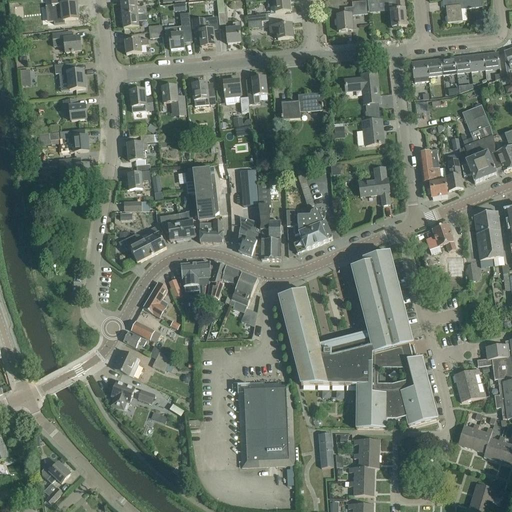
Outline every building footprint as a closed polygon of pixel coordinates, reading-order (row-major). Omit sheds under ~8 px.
[(63,22),(68,21),(78,20),(76,3),(65,5),(64,0),(51,0),(53,11),(62,10),(63,22)] [(121,17),(138,15),(146,14),(145,8),(137,9),(136,0),(125,0),(126,3),(121,4),(122,11),(120,12),(121,17)] [(270,2),(269,2),(269,7),(275,7),(276,14),(291,13),(290,5),(289,5),(288,0),(286,0),(274,1),(270,2)] [(386,0),(387,0),(390,0),(395,0),(397,12),(391,12),(392,28),(399,28),(401,28),(407,27),(405,10),(403,0),(386,0)] [(457,0),(452,1),(452,0),(443,1),(444,9),(446,8),(448,25),(463,23),(461,10),(483,8),(481,0),(457,0)] [(351,16),(352,19),(353,17),(368,16),(367,2),(352,3),(353,8),(345,9),(345,16),(351,16)] [(139,29),(138,15),(121,17),(121,23),(123,23),(124,30),(139,29)] [(180,28),(165,30),(165,37),(169,36),(171,51),(184,50),(184,44),(193,43),(190,15),(178,16),(180,28)] [(248,24),(261,23),(268,22),(268,16),(248,18),(248,24)] [(351,16),(345,16),(338,17),(339,33),(353,32),(352,30),(352,25),(352,19),(351,16)] [(193,22),(193,23),(194,33),(200,33),(202,48),(215,47),(215,44),(216,43),(215,41),(214,41),(213,32),(207,32),(206,20),(193,22)] [(226,31),(227,35),(228,45),(241,44),(239,24),(233,25),(234,30),(226,31)] [(277,32),(278,41),(294,39),(293,31),(292,31),(291,26),(292,26),(277,27),(277,28),(270,29),(271,33),(277,32)] [(71,33),(51,35),(53,48),(65,47),(66,54),(82,53),(80,38),(72,39),(71,33)] [(142,54),(141,47),(149,46),(148,40),(125,42),(127,56),(142,54)] [(484,56),(486,71),(499,70),(500,70),(498,54),(484,56)] [(484,56),(470,58),(471,73),(486,71),(484,56)] [(470,58),(455,59),(457,75),(471,73),(470,58)] [(457,75),(455,59),(441,61),(443,76),(457,75)] [(441,61),(427,62),(429,78),(443,76),(441,61)] [(429,78),(427,62),(413,64),(413,63),(413,64),(415,80),(415,79),(429,78)] [(70,92),(76,91),(86,90),(84,72),(71,73),(71,65),(55,67),(56,76),(66,75),(66,84),(69,83),(70,92)] [(29,70),(21,71),(23,87),(31,86),(29,70)] [(364,106),(370,105),(380,104),(377,75),(366,76),(367,82),(362,82),(362,79),(345,81),(346,91),(363,90),(364,106)] [(249,107),(261,106),(260,97),(268,96),(266,79),(252,80),(253,91),(247,91),(248,98),(249,107)] [(249,107),(248,98),(241,99),(241,97),(241,92),(240,82),(224,83),(225,93),(226,105),(241,103),(243,114),(250,113),(249,107)] [(216,105),(215,102),(214,92),(208,93),(207,85),(193,86),(194,102),(208,101),(209,106),(216,105)] [(467,87),(459,88),(460,95),(468,92),(467,87)] [(186,111),(185,108),(184,98),(178,99),(177,88),(162,89),(164,105),(172,104),(173,112),(186,111)] [(449,97),(459,95),(458,89),(448,90),(449,97)] [(146,99),(145,91),(130,93),(132,108),(133,114),(153,112),(152,99),(146,99)] [(323,112),(322,105),(322,95),(298,97),(299,104),(282,105),(283,118),(282,118),(282,120),(283,120),(283,123),(301,122),(300,114),(323,112),(324,120),(331,119),(331,111),(323,112)] [(72,122),(77,122),(87,121),(86,106),(78,107),(77,101),(64,102),(65,109),(70,109),(72,122)] [(423,121),(432,120),(428,102),(415,104),(417,115),(422,114),(423,121)] [(486,116),(482,106),(475,109),(479,119),(486,116)] [(380,112),(366,113),(367,123),(372,122),(381,121),(380,112)] [(242,120),(235,121),(235,129),(243,128),(242,120)] [(366,147),(374,146),(384,145),(383,132),(381,132),(380,122),(382,122),(382,121),(381,121),(372,122),(367,123),(363,123),(366,147)] [(156,126),(150,122),(146,128),(152,132),(156,126)] [(496,153),(497,153),(490,127),(471,135),(475,144),(468,147),(467,144),(464,146),(471,161),(462,165),(462,168),(464,179),(471,176),(475,185),(497,176),(496,174),(497,173),(496,171),(501,170),(501,172),(503,171),(503,173),(504,173),(496,153)] [(343,128),(334,129),(335,140),(345,139),(344,128),(343,128)] [(73,132),(61,134),(61,141),(74,139),(75,154),(89,153),(87,138),(74,139),(73,132)] [(505,150),(497,153),(496,153),(504,173),(511,169),(511,132),(505,135),(509,146),(504,148),(505,150)] [(49,142),(49,135),(39,136),(40,146),(50,145),(49,142)] [(138,167),(144,167),(142,152),(148,152),(147,144),(155,144),(154,136),(141,137),(141,145),(128,146),(130,163),(137,162),(138,167)] [(448,196),(448,193),(447,186),(446,179),(440,180),(436,151),(419,154),(423,184),(429,183),(432,199),(448,196)] [(68,175),(68,183),(90,181),(88,165),(77,166),(77,160),(60,162),(61,176),(68,175)] [(258,240),(252,258),(262,262),(281,262),(281,223),(270,223),(270,207),(271,206),(270,186),(280,185),(279,160),(255,161),(258,186),(259,207),(261,226),(260,231),(262,231),(263,238),(267,239),(267,241),(263,241),(258,240)] [(451,177),(446,178),(447,183),(449,193),(464,191),(463,190),(462,181),(461,175),(459,162),(448,163),(449,166),(451,177)] [(332,176),(340,176),(339,165),(331,166),(332,176)] [(360,185),(360,188),(361,198),(382,196),(383,207),(390,206),(389,195),(390,195),(388,181),(386,181),(385,169),(375,171),(376,182),(360,185)] [(215,225),(215,245),(223,245),(223,222),(221,222),(221,220),(216,221),(216,218),(220,214),(214,172),(194,173),(194,174),(189,174),(190,184),(187,185),(188,196),(197,195),(200,223),(214,222),(215,225)] [(255,173),(240,175),(243,208),(258,207),(255,173)] [(141,175),(138,176),(128,176),(130,192),(143,191),(141,175)] [(298,178),(308,208),(314,207),(304,176),(298,178)] [(220,181),(222,196),(230,195),(228,180),(220,181)] [(161,185),(154,186),(155,194),(162,193),(161,185)] [(142,213),(142,203),(124,204),(125,213),(142,213)] [(295,212),(287,212),(287,228),(295,228),(295,237),(300,235),(302,242),(294,245),(298,255),(308,251),(312,249),(312,250),(322,245),(333,241),(333,240),(326,224),(324,225),(323,222),(324,221),(325,219),(326,217),(325,216),(324,214),(323,213),(321,213),(319,213),(318,211),(312,214),(310,217),(295,218),(295,212)] [(179,216),(181,225),(183,242),(190,241),(189,240),(196,239),(194,229),(192,213),(186,214),(179,216)] [(489,234),(493,261),(505,259),(498,213),(485,215),(488,234),(489,234)] [(488,234),(485,215),(474,217),(481,263),(493,261),(489,234),(488,234)] [(121,225),(131,224),(130,216),(120,217),(121,225)] [(183,242),(181,225),(174,226),(172,216),(166,217),(169,233),(171,243),(177,242),(177,243),(183,242)] [(260,231),(261,226),(261,228),(255,227),(255,222),(240,218),(241,227),(242,230),(240,229),(239,237),(240,238),(239,246),(242,247),(241,252),(242,254),(242,255),(252,258),(258,240),(258,235),(260,235),(260,231)] [(215,245),(215,225),(201,225),(201,245),(215,245)] [(456,251),(448,226),(432,231),(435,239),(427,242),(430,251),(446,246),(449,253),(456,251)] [(144,251),(148,259),(167,250),(160,235),(159,235),(156,228),(146,233),(148,237),(144,240),(148,248),(144,251)] [(148,248),(144,240),(143,240),(145,243),(141,245),(136,235),(125,240),(138,265),(148,259),(144,251),(148,248)] [(305,292),(279,298),(301,387),(357,387),(357,431),(387,431),(387,422),(397,422),(407,419),(409,428),(438,421),(422,359),(417,360),(415,355),(416,355),(416,354),(415,354),(414,349),(414,348),(413,348),(413,346),(390,254),(364,260),(365,266),(352,269),(356,288),(360,287),(362,292),(361,292),(374,344),(366,346),(378,371),(404,372),(407,383),(393,387),(377,387),(378,371),(366,346),(365,342),(321,353),(305,292)] [(465,273),(467,267),(464,258),(450,262),(454,277),(465,273)] [(210,264),(196,265),(197,288),(198,288),(198,289),(202,289),(202,288),(212,287),(212,285),(210,264)] [(209,289),(208,298),(219,301),(224,286),(221,285),(222,282),(226,268),(227,267),(216,264),(213,274),(215,275),(212,285),(218,287),(216,291),(209,289)] [(197,288),(196,265),(182,266),(182,267),(181,267),(183,289),(197,288)] [(226,268),(222,282),(234,287),(233,288),(235,289),(236,287),(241,273),(226,268)] [(508,268),(502,268),(504,285),(511,285),(508,268)] [(475,274),(468,275),(469,284),(476,283),(475,274)] [(242,276),(239,285),(234,296),(230,306),(230,307),(234,308),(235,304),(247,308),(258,282),(242,276)] [(169,284),(174,296),(181,293),(176,281),(169,284)] [(159,284),(143,309),(160,320),(169,306),(162,302),(168,293),(167,289),(159,284)] [(229,295),(225,304),(230,306),(234,296),(229,295)] [(241,323),(255,329),(258,315),(247,310),(241,323)] [(180,326),(173,322),(170,327),(177,331),(180,326)] [(132,332),(141,337),(150,342),(155,333),(137,324),(132,332)] [(142,340),(138,338),(129,333),(123,343),(136,350),(139,345),(144,348),(146,343),(141,341),(142,340)] [(495,397),(495,404),(496,410),(502,409),(503,421),(508,421),(511,420),(511,341),(510,342),(511,342),(505,343),(506,346),(486,349),(488,361),(484,362),(485,367),(478,368),(478,369),(493,367),(495,382),(498,381),(500,396),(495,397)] [(121,352),(118,359),(120,360),(115,371),(129,377),(133,379),(139,367),(138,366),(140,361),(137,360),(130,357),(121,352)] [(172,363),(161,354),(153,368),(165,374),(172,363)] [(458,390),(477,386),(475,377),(480,376),(479,370),(455,377),(458,390)] [(136,390),(117,383),(111,398),(115,399),(112,407),(124,411),(126,403),(130,405),(134,394),(140,396),(138,400),(152,405),(155,397),(141,392),(141,393),(135,391),(136,390)] [(242,469),(295,467),(292,387),(281,388),(281,385),(264,386),(265,388),(239,389),(242,469)] [(479,395),(477,386),(458,390),(462,404),(486,398),(484,394),(479,395)] [(168,411),(180,418),(183,412),(171,406),(168,411)] [(161,416),(159,423),(165,425),(167,419),(161,416)] [(472,451),(479,427),(475,425),(473,430),(464,427),(458,447),(472,451)] [(480,427),(479,427),(472,451),(485,455),(492,431),(488,430),(487,435),(478,432),(480,427)] [(485,455),(484,459),(498,463),(503,444),(505,439),(501,438),(499,443),(491,440),(493,431),(492,431),(485,455)] [(331,435),(319,436),(322,470),(334,469),(331,435)] [(0,462),(9,458),(0,437),(0,462)] [(505,439),(503,444),(498,463),(511,467),(511,464),(511,445),(511,447),(503,444),(505,439)] [(359,455),(379,456),(380,442),(355,441),(355,447),(359,447),(359,455)] [(379,456),(359,455),(359,456),(354,456),(354,461),(359,461),(359,469),(375,470),(379,470),(379,456)] [(59,465),(55,469),(50,465),(42,473),(42,477),(52,486),(57,480),(62,485),(71,475),(59,465)] [(375,470),(359,469),(359,470),(349,470),(349,475),(354,475),(354,484),(374,484),(375,470)] [(176,471),(173,475),(179,480),(182,476),(176,471)] [(0,501),(13,500),(10,479),(0,480),(0,501)] [(374,484),(354,484),(349,484),(349,489),(354,489),(353,498),(374,498),(374,484)] [(492,505),(495,497),(500,498),(501,493),(477,486),(473,500),(492,505)] [(52,506),(62,495),(57,490),(46,501),(52,506)] [(492,505),(473,500),(469,511),(489,511),(491,510),(496,511),(497,507),(492,505)]
